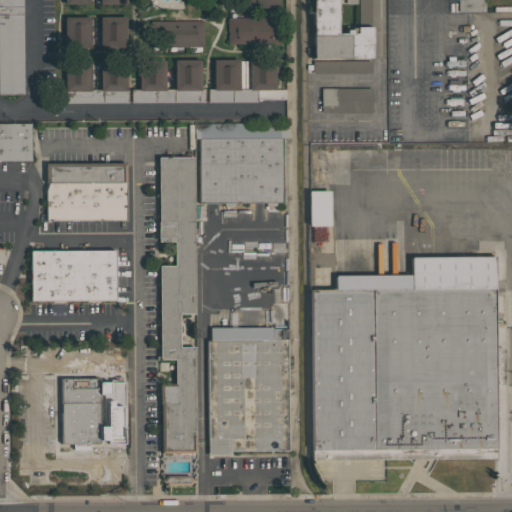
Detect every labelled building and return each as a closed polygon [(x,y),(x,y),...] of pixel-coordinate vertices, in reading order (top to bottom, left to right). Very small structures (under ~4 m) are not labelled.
[(0,94),(0,0),(22,0),(23,94),(0,94)] [(226,0),(279,0),(280,9),(226,9),(226,0)] [(312,59),(311,0),(337,0),(337,33),(345,32),(345,29),(351,29),(351,27),(356,27),(356,26),(371,26),(371,58),(312,59)] [(485,11),(458,12),(457,0),(482,0),(482,3),(485,3),(485,11)] [(66,48),(65,18),(91,18),(90,48),(66,48)] [(100,48),(99,18),(125,18),(125,48),(100,48)] [(228,18),(280,18),(281,44),(227,44),(228,18)] [(150,22),(202,22),(203,48),(149,47),(150,22)] [(214,91),(213,60),(239,60),(239,91),(214,91)] [(249,91),(248,60),(274,60),(273,91),(249,91)] [(65,92),(64,61),(90,61),(89,92),(65,92)] [(101,91),(100,61),(126,61),(125,91),(101,91)] [(139,91),(138,61),(165,61),(164,91),(139,91)] [(176,91),(175,61),(201,61),(201,91),(176,91)] [(321,113),(321,88),(371,88),(371,113),(321,113)] [(259,99),(285,100),(285,91),(259,90),(259,99)] [(198,203),(198,139),(194,139),(194,123),(286,123),(286,138),(281,139),(282,203),(198,203)] [(0,125),(30,125),(31,161),(0,161),(0,125)] [(158,158),(193,158),(193,316),(177,316),(179,349),(194,348),(193,452),(161,452),(160,387),(174,386),(174,361),(158,359),(160,267),(173,267),(174,243),(156,242),(158,158)] [(45,164),(126,164),(126,221),(46,221),(45,192),(48,184),(45,184),(45,164)] [(330,226),(329,191),(308,191),(309,226),(330,226)] [(29,252),(114,252),(113,300),(29,301),(29,252)] [(494,256),(495,459),(311,460),(310,289),(333,289),(333,275),(410,275),(410,257),(494,256)] [(286,327),(288,450),(230,451),(230,454),(207,455),(206,339),(210,339),(210,327),(271,327),(286,327)] [(495,357),(496,386),(504,385),(503,357),(495,357)] [(61,444),(60,378),(99,377),(99,382),(125,381),(125,444),(88,444),(89,449),(72,449),(72,444),(61,444)]
